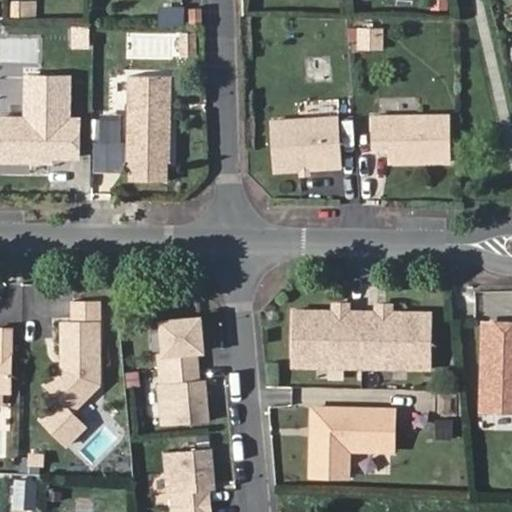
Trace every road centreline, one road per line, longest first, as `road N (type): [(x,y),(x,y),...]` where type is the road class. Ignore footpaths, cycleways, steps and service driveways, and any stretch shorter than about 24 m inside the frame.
road 1 (residential): [(236,240),(259,511)]
road 2 (residential): [(222,0),(236,240)]
road 3 (residential): [(236,240),(0,233)]
road 4 (residential): [(455,244),(236,240)]
